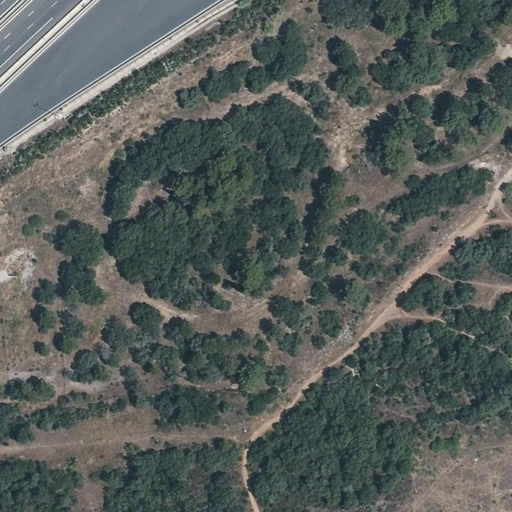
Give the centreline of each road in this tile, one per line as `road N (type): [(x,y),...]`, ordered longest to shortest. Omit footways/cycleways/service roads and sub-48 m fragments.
road 1 (track): [(511,172),(492,190),(484,213),(367,335),(246,446),(254,511)]
road 2 (motorway): [(0,119),(149,0)]
